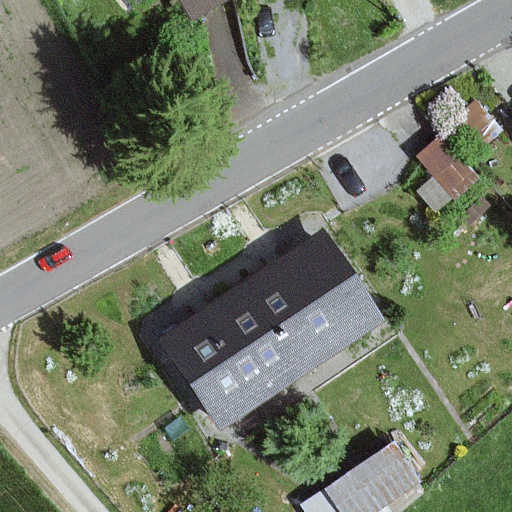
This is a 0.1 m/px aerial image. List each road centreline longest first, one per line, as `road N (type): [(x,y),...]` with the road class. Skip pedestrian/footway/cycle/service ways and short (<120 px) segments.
road 1 (tertiary): [(0,302),(511,7)]
road 2 (track): [(94,511),(0,396)]
